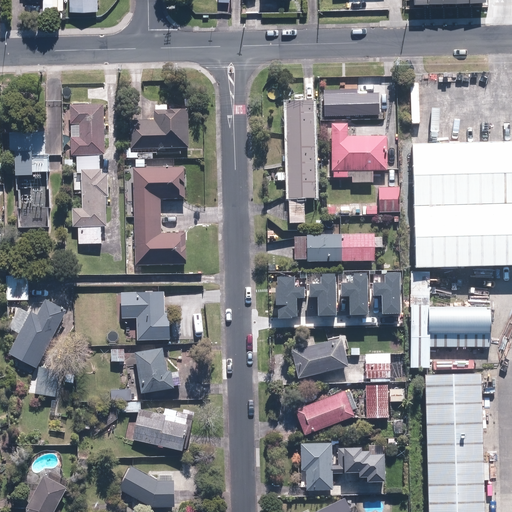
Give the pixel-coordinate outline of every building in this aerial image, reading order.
[(64,10),(64,0),(44,0),(44,9),(64,10)] [(316,100),(289,100),(290,199),(317,198),(316,100)] [(106,168),(102,168),(102,154),(107,154),(105,103),(73,104),(74,155),(78,155),(79,173),(84,172),(86,211),(79,211),(80,243),(103,242),(103,227),(108,226),(106,168)] [(155,109),(156,119),(131,119),(132,148),(190,146),(189,108),(155,109)] [(333,123),(333,176),(354,175),(354,182),(374,182),(374,169),(388,169),(388,135),(349,136),(349,123),(333,123)] [(511,144),(417,146),(419,268),(511,266),(511,144)] [(20,192),(19,227),(48,229),(51,151),(19,150),(17,191),(20,192)] [(187,198),(186,166),(162,166),(135,167),(137,264),(157,264),(188,263),(187,232),(163,232),(163,198),(187,198)] [(400,187),(380,187),(381,212),(401,211),(400,187)] [(308,235),(295,236),(296,259),(308,258),(308,261),(376,259),(375,232),(307,234),(308,235)] [(399,272),(366,273),(367,322),(400,321),(399,272)] [(28,275),(8,276),(9,300),(29,299),(28,275)] [(326,277),(298,277),(299,321),(327,321),(326,277)] [(138,339),(172,337),(171,311),(167,311),(166,290),(122,292),(123,318),(137,317),(138,339)] [(39,314),(32,311),(10,352),(38,367),(69,309),(48,298),(39,314)] [(410,299),(413,370),(433,369),(432,352),(494,349),(493,312),(430,314),(429,298),(410,299)] [(292,351),(299,377),(349,364),(342,337),(292,351)] [(173,368),(169,369),(165,346),(135,351),(143,392),(176,386),(173,368)] [(112,348),(111,361),(126,361),(126,348),(112,348)] [(390,352),(366,353),(367,377),(391,377),(390,352)] [(61,369),(40,366),(36,393),(56,396),(61,369)] [(486,511),(481,376),(422,379),(427,511),(486,511)] [(389,416),(388,384),(367,385),(368,416),(389,416)] [(110,389),(111,400),(132,399),(131,388),(110,389)] [(405,388),(391,388),(391,401),(404,401),(405,388)] [(296,410),(306,434),(356,414),(346,389),(296,410)] [(168,414),(140,408),(134,438),(185,449),(190,423),(167,418),(168,414)] [(92,416),(82,416),(82,429),(92,429),(92,416)] [(407,423),(393,423),(393,433),(407,433),(407,423)] [(371,448),(364,449),(363,445),(339,446),(340,464),(335,464),(334,442),(302,443),(303,469),(307,469),(308,490),(334,488),(334,472),(361,470),(362,474),(369,474),(369,480),(387,479),(385,451),(371,452),(371,448)] [(120,488),(154,506),(177,505),(175,479),(161,479),(133,465),(120,488)] [(54,511),(69,487),(45,474),(27,506),(27,511),(54,511)] [(354,511),(346,495),(311,511),(354,511)]
